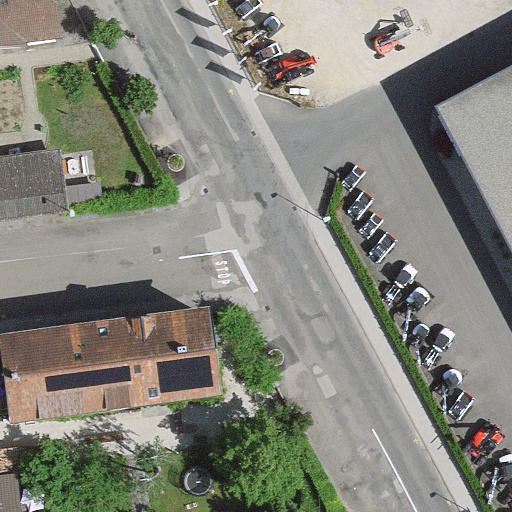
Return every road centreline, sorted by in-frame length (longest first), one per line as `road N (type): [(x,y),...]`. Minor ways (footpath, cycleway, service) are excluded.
road 1 (tertiary): [(276,245),(415,511)]
road 2 (unknown): [(65,453),(356,398)]
road 3 (tertiary): [(144,0),(276,245)]
road 4 (residential): [(0,280),(276,245)]
road 5 (unknown): [(277,153),(511,32)]
